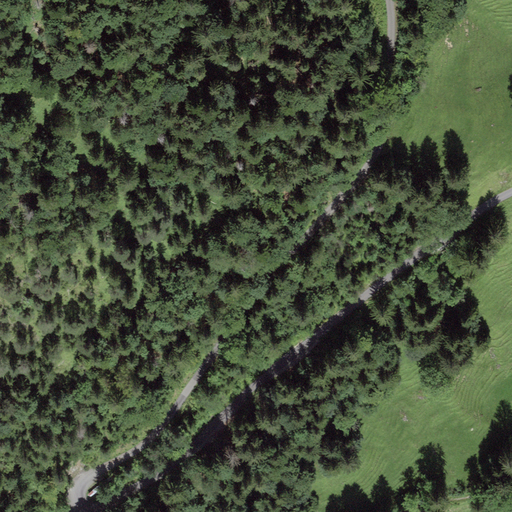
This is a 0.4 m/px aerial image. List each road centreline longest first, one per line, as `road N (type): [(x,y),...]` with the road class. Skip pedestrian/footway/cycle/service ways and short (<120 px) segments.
road 1 (track): [(389,0),(389,114),(370,166),(166,431),(87,476),(81,511)]
road 2 (unclassified): [(99,511),(196,458),(293,356),(463,220),(511,192)]
road 3 (track): [(398,511),(476,492),(511,470)]
